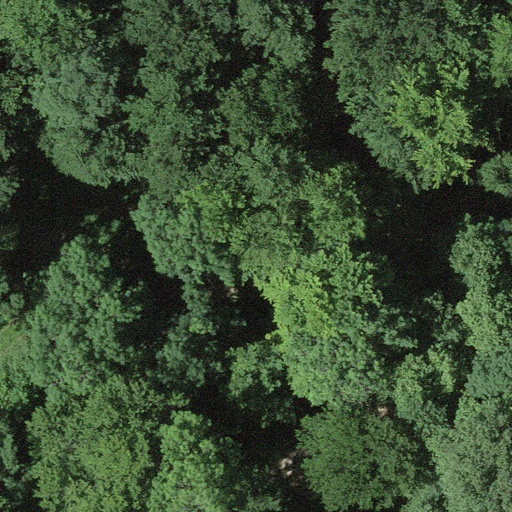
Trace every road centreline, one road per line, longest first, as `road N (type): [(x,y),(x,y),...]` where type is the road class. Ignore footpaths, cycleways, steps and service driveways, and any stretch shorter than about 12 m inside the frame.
road 1 (track): [(511,179),(416,230),(314,267),(222,283),(139,269),(0,209)]
road 2 (track): [(511,356),(341,436),(231,511)]
